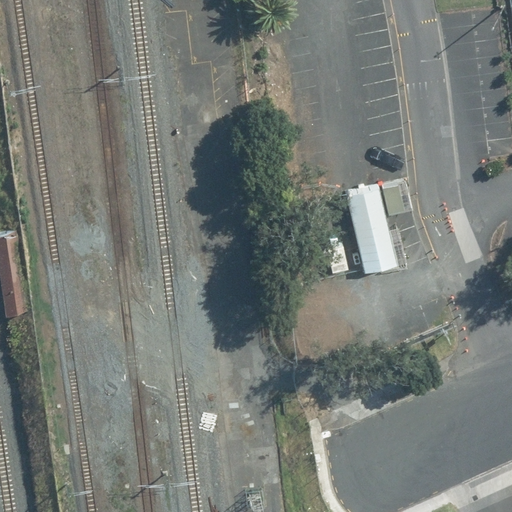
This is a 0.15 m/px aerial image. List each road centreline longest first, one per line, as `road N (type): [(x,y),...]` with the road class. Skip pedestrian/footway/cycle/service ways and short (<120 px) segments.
road 1 (track): [(383,459),(336,393),(258,365),(237,300),(208,66)]
road 2 (unclassified): [(383,459),(511,392)]
